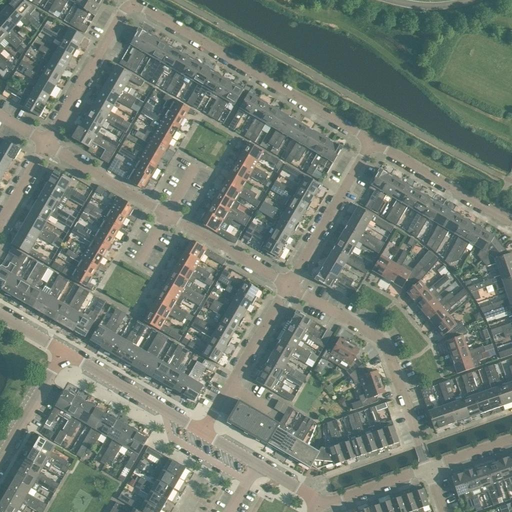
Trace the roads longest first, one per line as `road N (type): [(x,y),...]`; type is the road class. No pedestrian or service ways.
road 1 (residential): [(287,283),(46,140)]
road 2 (residential): [(369,139),(130,0)]
road 3 (residential): [(428,468),(379,339),(287,283)]
road 4 (residential): [(200,431),(287,283)]
road 5 (residential): [(287,283),(369,139)]
road 6 (residential): [(511,220),(369,139)]
road 7 (residential): [(46,140),(127,0)]
road 8 (residential): [(200,431),(63,348)]
road 9 (residential): [(319,501),(200,431)]
road 10 (residential): [(0,457),(63,348)]
